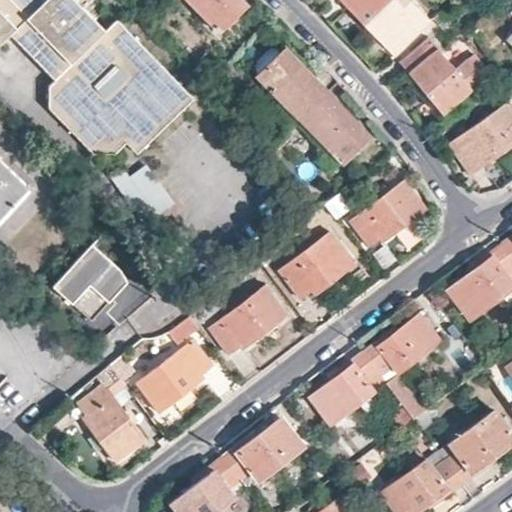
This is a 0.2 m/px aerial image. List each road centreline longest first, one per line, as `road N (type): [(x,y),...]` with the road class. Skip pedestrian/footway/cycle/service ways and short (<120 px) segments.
road 1 (residential): [(106,511),(473,223)]
road 2 (residential): [(473,223),(353,64),(290,0)]
road 3 (residential): [(6,431),(131,328)]
road 4 (residential): [(106,511),(6,431)]
